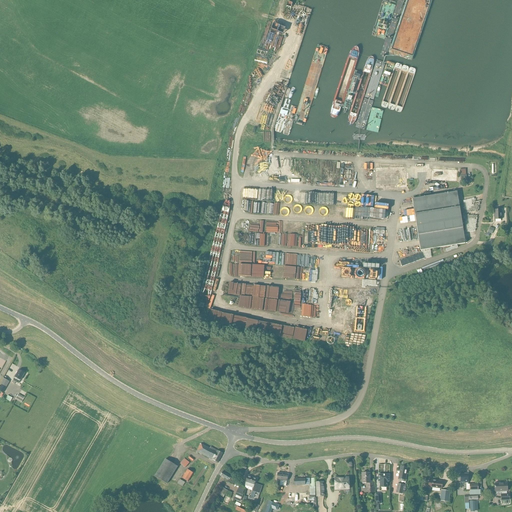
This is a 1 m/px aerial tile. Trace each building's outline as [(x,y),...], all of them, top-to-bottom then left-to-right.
[(377,188),(407,188),(407,167),(376,167),(377,188)] [(432,169),(432,180),(457,181),(457,170),(432,169)] [(351,180),(351,186),(366,187),(366,178),(359,177),(359,180),(351,180)] [(457,192),(412,199),(420,251),(450,246),(451,247),(446,249),(447,252),(458,248),(457,245),(452,247),(452,246),(465,243),(459,207),(457,192)] [(226,225),(230,200),(224,199),(220,224),(226,225)] [(361,208),(361,216),(373,217),(373,208),(361,208)] [(422,253),(400,261),(402,267),(424,259),(422,253)] [(205,271),(201,299),(213,301),(213,296),(216,296),(218,284),(214,283),(218,258),(216,258),(217,255),(212,255),(210,262),(208,262),(207,271),(205,271)] [(252,264),(252,277),(264,277),(264,265),(252,264)] [(267,270),(271,270),(271,277),(284,278),(284,272),(280,272),(280,268),(283,268),(283,266),(271,265),(271,266),(267,266),(267,270)] [(343,267),(341,275),(349,277),(350,269),(343,267)] [(363,302),(371,304),(375,290),(375,292),(377,285),(377,279),(382,279),(382,267),(378,267),(378,270),(369,270),(367,277),(365,277),(365,271),(359,269),(357,269),(357,276),(356,276),(356,283),(355,285),(356,285),(354,290),(359,291),(359,292),(361,293),(361,295),(357,295),(356,300),(362,302),(363,302)] [(278,299),(279,287),(267,286),(265,303),(277,305),(277,311),(289,313),(290,301),(278,299)] [(361,330),(364,330),(366,313),(357,312),(356,320),(361,321),(361,324),(362,324),(361,330)] [(305,341),(307,329),(223,314),(221,324),(257,331),(257,330),(263,331),(263,333),(305,341)] [(15,377),(13,380),(18,383),(20,380),(24,373),(19,370),(15,377)] [(1,384),(6,387),(9,381),(4,378),(1,384)] [(15,399),(21,403),(24,397),(18,394),(15,399)] [(197,452),(218,463),(218,461),(223,453),(217,450),(216,452),(200,444),(197,452)] [(185,468),(190,462),(184,458),(179,463),(185,468)] [(178,467),(165,459),(154,476),(167,484),(178,467)] [(407,467),(401,466),(398,479),(405,481),(406,476),(405,475),(407,467)] [(188,482),(194,473),(187,469),(182,478),(188,482)] [(231,484),(233,485),(235,482),(233,480),(234,479),(231,477),(231,476),(223,471),(220,476),(228,480),(227,482),(231,484)] [(280,485),(286,486),(286,481),(287,481),(287,474),(278,473),(277,480),(280,481),(280,485)] [(366,483),(366,492),(374,492),(373,481),(370,481),(369,473),(362,473),(362,483),(366,483)] [(460,483),(468,483),(468,474),(460,474),(460,483)] [(380,487),(387,488),(387,481),(389,481),(389,475),(379,475),(379,481),(380,481),(380,487)] [(253,488),(254,485),(254,484),(254,483),(256,479),(248,477),(245,485),(253,488)] [(335,478),(335,490),(349,489),(348,477),(343,478),(340,478),(335,478)] [(429,487),(441,489),(442,481),(429,480),(429,483),(424,483),(423,487),(429,488),(429,487)] [(262,486),(254,483),(254,484),(254,485),(253,488),(252,491),(256,492),(260,493),(262,486)] [(501,501),(501,504),(509,504),(509,500),(510,500),(510,494),(507,494),(507,491),(507,483),(503,483),(503,484),(495,484),(495,492),(501,491),(501,494),(501,501)] [(470,495),(480,495),(480,490),(478,490),(478,484),(469,484),(470,495)] [(219,494),(223,497),(228,490),(222,487),(220,491),(220,492),(219,494)] [(243,494),(245,489),(239,487),(237,491),(236,494),(233,499),(240,502),(243,494)] [(450,491),(441,490),(440,501),(449,502),(450,491)] [(270,502),(265,511),(271,511),(273,509),(276,511),(278,505),(270,502)]
